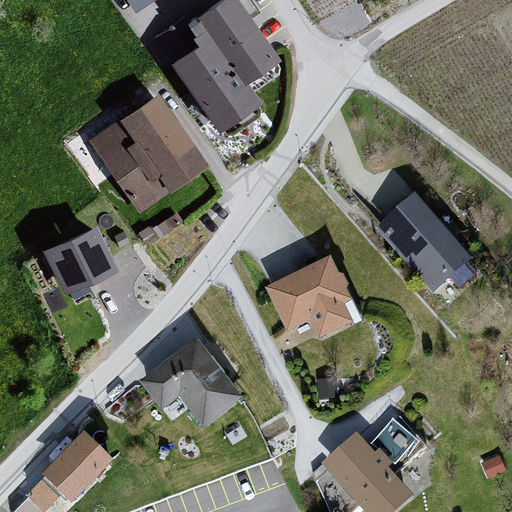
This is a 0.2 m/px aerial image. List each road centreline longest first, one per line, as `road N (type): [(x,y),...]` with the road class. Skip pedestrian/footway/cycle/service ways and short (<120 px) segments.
road 1 (tertiary): [(338,72),(178,296),(0,479)]
road 2 (tertiary): [(439,0),(371,41),(338,72)]
